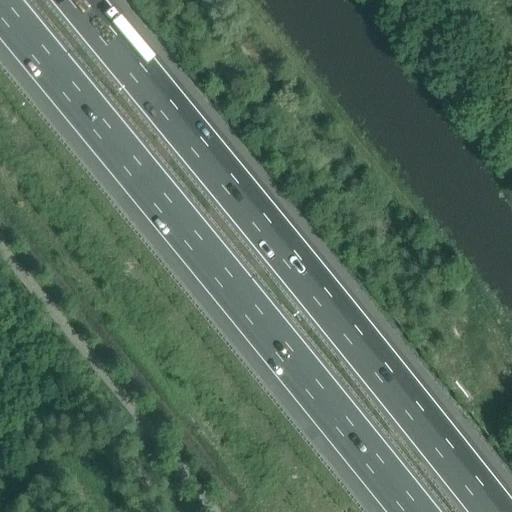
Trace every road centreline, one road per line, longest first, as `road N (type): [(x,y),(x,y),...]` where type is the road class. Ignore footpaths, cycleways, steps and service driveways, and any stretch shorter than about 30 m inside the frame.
road 1 (motorway): [(508,511),(80,0)]
road 2 (motorway): [(0,2),(414,511)]
